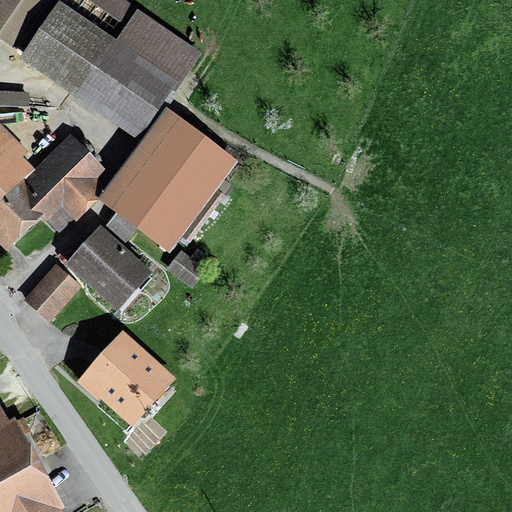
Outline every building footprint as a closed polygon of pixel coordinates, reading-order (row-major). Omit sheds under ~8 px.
[(55,0),(0,0),(0,54),(14,63),(55,0)] [(140,138),(196,51),(116,0),(93,0),(133,25),(117,50),(61,13),(27,65),(140,138)] [(232,162),(172,121),(127,181),(119,214),(170,250),(232,162)] [(0,238),(7,246),(44,212),(60,229),(99,193),(87,180),(98,169),(66,134),(29,167),(20,156),(23,153),(0,128),(0,238)] [(104,234),(71,270),(112,306),(144,270),(104,234)] [(185,256),(172,272),(189,286),(202,269),(185,256)] [(83,290),(59,269),(29,302),(53,324),(83,290)] [(172,377),(123,336),(84,381),(133,423),(172,377)] [(7,394),(0,398),(0,511),(76,511),(81,509),(30,420),(24,424),(7,394)]
